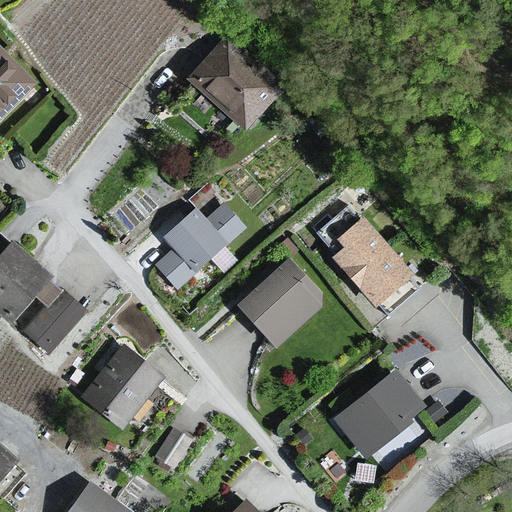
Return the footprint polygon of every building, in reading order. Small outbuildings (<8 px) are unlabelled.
[(219,38),(187,78),(250,129),(283,89),(219,38)] [(0,123),(41,83),(0,46),(0,123)] [(150,262),(181,293),(249,225),(222,198),(210,211),(194,203),(167,229),(172,241),(150,262)] [(414,271),(359,213),(335,237),(340,247),(331,256),(379,305),(414,271)] [(95,313),(24,245),(6,267),(0,262),(0,308),(26,330),(47,305),(54,311),(27,339),(58,360),(95,313)] [(325,293),(288,257),(239,302),(279,348),(324,306),(325,293)] [(167,372),(126,339),(80,395),(124,429),(167,372)] [(334,420),(365,457),(429,408),(397,369),(334,420)] [(193,438),(174,426),(159,454),(174,466),(193,438)] [(0,474),(15,456),(0,443),(0,474)] [(129,511),(90,480),(68,511),(129,511)] [(261,511),(246,496),(229,511),(261,511)]
